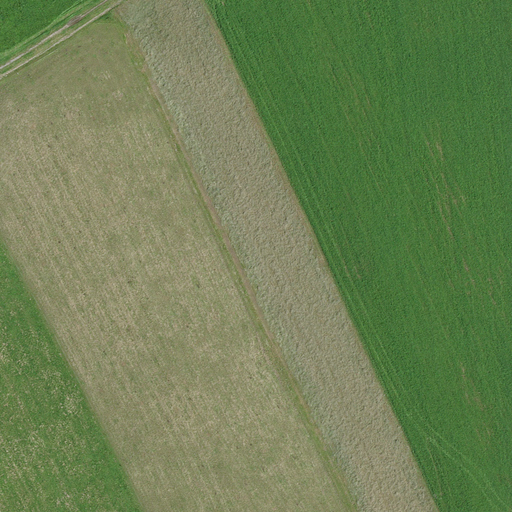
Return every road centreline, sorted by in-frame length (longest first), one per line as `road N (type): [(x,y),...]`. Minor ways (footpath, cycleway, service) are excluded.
road 1 (track): [(121,0),(360,511)]
road 2 (track): [(0,77),(117,0)]
